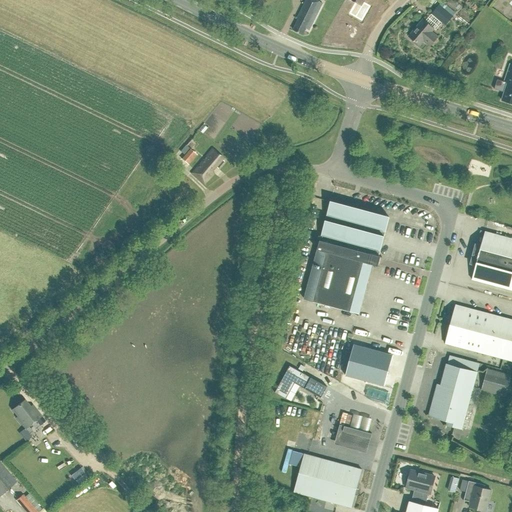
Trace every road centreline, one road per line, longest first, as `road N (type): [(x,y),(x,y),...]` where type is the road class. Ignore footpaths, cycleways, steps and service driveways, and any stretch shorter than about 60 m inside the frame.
road 1 (unclassified): [(335,173),(454,205),(370,511)]
road 2 (unclassified): [(0,372),(242,176),(280,163),(335,173)]
road 3 (track): [(286,163),(249,354),(235,511)]
road 4 (secondary): [(362,79),(178,0)]
road 5 (secondary): [(511,128),(362,79)]
